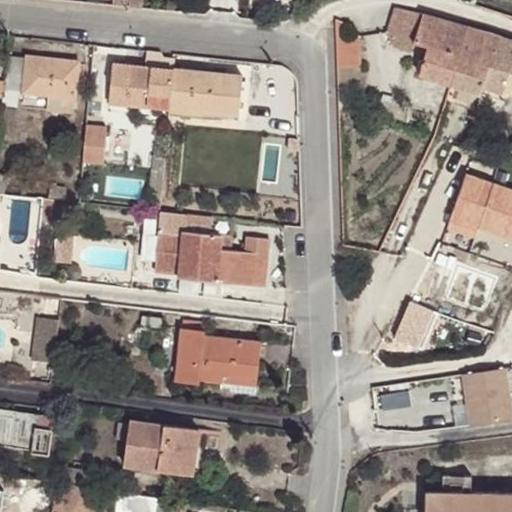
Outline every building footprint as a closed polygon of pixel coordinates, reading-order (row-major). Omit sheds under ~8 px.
[(395,33),(414,39),(422,11),(404,6),(395,33)] [(452,82),(469,25),(425,12),(422,11),(414,39),(429,43),(421,72),(452,82)] [(483,84),(499,34),(469,25),(452,82),(481,90),(483,84)] [(413,45),(414,39),(395,33),(393,40),(413,45)] [(511,37),(499,34),(483,84),(503,90),(510,68),(511,68),(511,37)] [(362,37),(340,37),(340,60),(361,61),(362,37)] [(28,56),(8,54),(6,79),(4,90),(4,97),(3,103),(17,105),(18,95),(20,88),(25,90),(50,91),(74,94),(78,59),(28,54),(28,56)] [(171,104),(175,65),(116,60),(112,102),(153,106),(154,103),(171,104)] [(244,71),(175,65),(171,104),(171,108),(203,111),(240,114),(244,71)] [(511,92),(511,86),(511,68),(510,68),(503,90),(511,92)] [(73,109),(74,94),(50,91),(48,105),(73,109)] [(202,119),(203,111),(171,108),(170,115),(202,119)] [(107,127),(86,125),(83,159),(104,162),(107,127)] [(161,208),(166,155),(155,154),(150,207),(161,208)] [(467,171),(447,225),(474,234),(478,225),(511,236),(511,187),(487,178),(490,171),(480,168),(477,175),(467,171)] [(51,184),(49,197),(65,198),(66,185),(51,184)] [(210,232),(212,213),(163,208),(158,269),(181,271),(180,275),(267,283),(271,238),(248,236),(247,249),(232,248),(222,247),(223,232),(210,232)] [(233,234),(223,232),(222,247),(232,248),(233,234)] [(68,259),(70,244),(61,243),(59,257),(68,259)] [(0,303),(14,305),(16,296),(0,293),(0,303)] [(432,311),(411,302),(398,333),(419,342),(432,311)] [(163,316),(144,315),(143,322),(162,324),(163,316)] [(183,317),(182,324),(204,327),(205,321),(183,317)] [(204,327),(182,324),(176,377),(223,382),(223,378),(224,372),(256,375),(260,338),(204,332),(204,327)] [(511,385),(509,365),(465,371),(472,422),(511,416),(511,385)] [(224,372),(223,378),(255,382),(256,375),(224,372)] [(410,388),(383,393),(385,409),(413,405),(410,388)] [(0,435),(36,440),(35,448),(50,450),(54,415),(0,408),(0,435)] [(132,419),(131,423),(129,438),(126,465),(196,473),(199,446),(201,428),(132,419)] [(129,438),(131,423),(121,422),(120,438),(129,438)] [(0,435),(0,443),(35,448),(36,440),(0,435)] [(204,447),(199,446),(196,473),(200,473),(204,447)] [(68,466),(66,480),(90,484),(92,468),(68,466)] [(37,475),(21,473),(19,484),(35,486),(37,475)] [(54,503),(58,479),(37,475),(35,486),(33,501),(54,503)] [(66,480),(61,479),(58,479),(54,503),(54,508),(85,511),(95,511),(97,503),(117,505),(120,488),(90,484),(66,480)] [(0,497),(13,500),(15,486),(0,483),(0,497)] [(120,488),(117,505),(116,511),(179,511),(182,498),(120,488)] [(511,511),(511,490),(433,488),(432,511),(511,511)]
